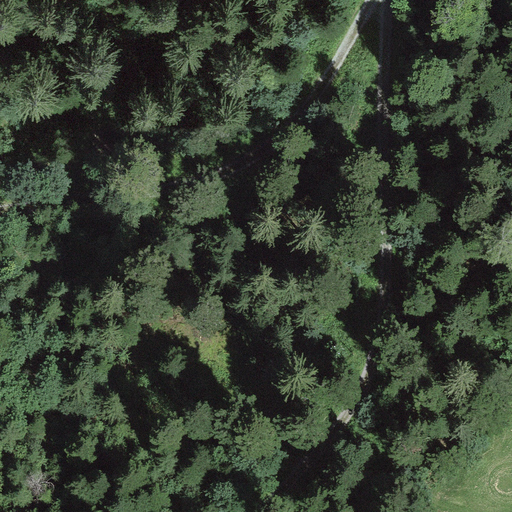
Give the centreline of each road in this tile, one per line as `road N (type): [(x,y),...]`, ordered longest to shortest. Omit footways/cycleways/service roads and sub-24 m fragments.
road 1 (track): [(264,511),(341,425),(382,329),(387,0)]
road 2 (track): [(0,211),(161,192),(258,155),(299,118),(371,0)]
